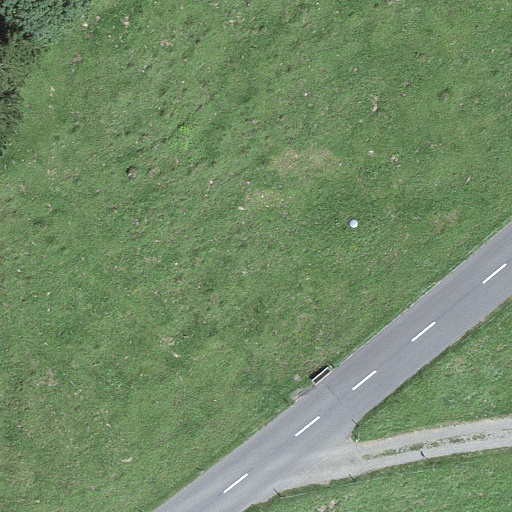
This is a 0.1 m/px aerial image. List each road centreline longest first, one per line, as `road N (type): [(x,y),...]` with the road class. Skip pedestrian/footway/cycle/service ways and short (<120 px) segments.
road 1 (tertiary): [(511,247),(198,511)]
road 2 (track): [(282,440),(335,460),(511,428)]
